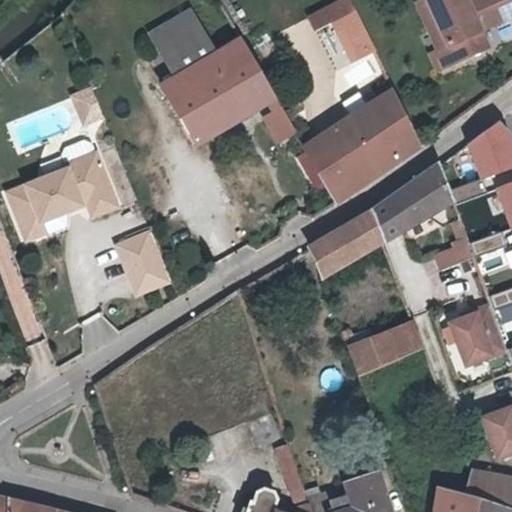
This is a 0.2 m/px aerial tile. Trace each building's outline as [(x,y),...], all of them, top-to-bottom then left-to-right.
[(373,50),(350,0),(336,0),(310,12),(316,25),(333,18),(351,59),(373,50)] [(485,17),(491,29),(511,19),(511,0),(421,0),(413,4),(435,51),(444,69),(489,48),(482,33),(477,21),(485,17)] [(154,34),(179,77),(218,55),(193,11),(154,34)] [(477,21),(482,33),(491,29),(485,17),(477,21)] [(179,77),(164,86),(183,119),(240,86),(254,110),(277,97),(244,40),(218,55),(179,77)] [(444,69),(435,51),(426,55),(434,74),(444,69)] [(240,86),(183,119),(197,143),(254,110),(240,86)] [(381,94),(359,109),(305,146),(337,202),(418,147),(391,87),(381,94)] [(77,96),(88,124),(104,117),(96,97),(93,89),(77,96)] [(88,124),(77,96),(73,97),(85,125),(88,124)] [(511,166),(511,150),(505,131),(497,124),(468,145),(482,177),(511,166)] [(43,227),(88,207),(95,208),(109,203),(112,195),(103,170),(104,169),(102,163),(100,163),(92,145),(84,141),(65,151),(62,159),(66,168),(68,172),(36,188),(10,199),(30,246),(43,240),(46,233),(43,227)] [(440,165),(389,199),(401,232),(453,202),(440,165)] [(450,190),(456,206),(488,194),(482,178),(450,190)] [(511,184),(498,190),(511,227),(511,184)] [(95,208),(88,207),(93,219),(118,209),(112,195),(109,203),(95,208)] [(389,199),(369,212),(382,243),(401,232),(389,199)] [(329,236),(340,265),(382,243),(369,212),(329,236)] [(149,229),(125,238),(127,243),(150,234),(149,229)] [(469,244),(475,259),(507,247),(501,233),(469,244)] [(127,243),(120,245),(139,294),(170,283),(150,234),(127,243)] [(308,248),(319,276),(340,265),(329,236),(308,248)] [(465,240),(430,253),(436,271),(472,259),(465,240)] [(120,245),(117,247),(136,296),(139,294),(120,245)] [(511,288),(489,297),(494,312),(511,305),(511,288)] [(488,304),(470,311),(472,314),(447,324),(462,366),(503,350),(488,304)] [(383,362),(422,345),(412,320),(373,335),(383,362)] [(383,362),(373,335),(346,346),(356,374),(367,369),(383,362)] [(505,406),(478,416),(491,456),(511,448),(511,399),(504,402),(505,406)] [(281,441),(272,411),(247,418),(257,448),(281,441)] [(311,511),(289,444),(280,448),(299,511),(280,511),(274,510),(277,499),(273,491),(264,488),(258,491),(255,501),(252,500),(247,511),(311,511)] [(511,511),(511,478),(469,470),(464,493),(437,490),(434,511),(511,511)] [(334,511),(391,511),(379,474),(347,484),(350,496),(332,502),(334,511)] [(0,511),(40,511),(0,501),(0,511)]
